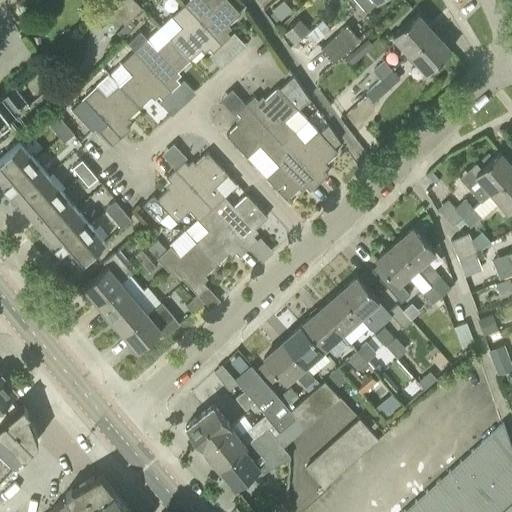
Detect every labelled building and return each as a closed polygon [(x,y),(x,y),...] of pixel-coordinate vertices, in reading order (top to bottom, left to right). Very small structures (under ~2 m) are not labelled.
[(125,24),(142,8),(134,0),(109,0),(105,4),(125,24)] [(187,0),(185,3),(221,43),(230,35),(224,28),(241,12),(229,0),(187,0)] [(281,0),(271,9),(279,19),(291,9),(283,0),(281,0)] [(333,9),(343,0),(326,0),(325,1),(333,9)] [(357,0),(367,10),(378,0),(357,0)] [(221,43),(185,3),(172,15),(181,26),(169,37),(190,59),(206,44),(213,51),(221,43)] [(410,52),(434,31),(417,12),(393,34),(410,52)] [(293,42),(309,28),(300,17),(283,31),(293,42)] [(313,43),(324,33),(318,27),(307,37),(313,43)] [(334,62),(357,42),(343,27),(321,47),(334,62)] [(190,59),(169,37),(157,48),(140,30),(127,42),(134,50),(171,90),(180,81),(174,74),(190,59)] [(451,49),(434,31),(410,52),(427,71),(451,49)] [(351,63),(373,44),(368,37),(345,57),(351,63)] [(171,90),(134,50),(121,62),(109,73),(140,106),(156,91),(163,98),(171,90)] [(381,78),(392,68),(384,60),(373,70),(381,78)] [(381,78),(366,91),(374,101),(400,77),(392,68),(381,78)] [(140,106),(109,73),(97,84),(73,107),(92,130),(95,128),(98,131),(107,122),(121,137),(130,128),(124,121),(140,106)] [(308,118),(298,108),(310,97),(294,74),(279,87),(278,86),(261,101),(254,94),(245,103),(282,142),(308,118)] [(0,128),(30,105),(20,92),(27,87),(21,79),(0,95),(0,128)] [(282,142),(245,103),(237,111),(243,118),(226,133),(247,156),(260,144),(269,154),(282,142)] [(64,120),(56,111),(46,119),(54,129),(64,120)] [(328,123),(320,131),(317,128),(308,118),(282,142),(319,181),(328,173),(321,166),(338,151),(335,147),(341,141),(328,123)] [(54,129),(62,138),(72,130),(64,120),(54,129)] [(0,187),(0,188),(34,157),(20,141),(0,158),(0,187)] [(282,142),(269,154),(278,164),(266,176),(287,198),(303,182),(310,190),(319,181),(282,142)] [(212,207),(225,195),(215,185),(228,173),(207,151),(191,167),(184,160),(175,168),(212,207)] [(481,201),(492,192),(511,173),(511,165),(500,151),(476,172),(484,181),(472,191),(481,201)] [(34,157),(0,188),(14,204),(18,200),(48,174),(34,157)] [(89,169),(81,159),(71,168),(79,177),(89,169)] [(199,219),(212,207),(175,168),(166,176),(173,183),(157,198),(154,194),(143,204),(160,222),(169,213),(177,221),(189,209),(199,219)] [(79,177),(87,186),(97,178),(89,169),(79,177)] [(435,183),(439,179),(432,170),(427,174),(435,183)] [(511,206),(511,173),(492,192),(508,210),(511,206)] [(62,191),(48,175),(48,174),(18,200),(32,217),(62,191)] [(76,207),(62,191),(32,217),(45,232),(46,233),(76,207)] [(212,207),(248,247),(257,238),(251,231),(267,216),(247,193),(234,205),(225,195),(212,207)] [(453,224),(455,222),(473,206),(465,198),(454,207),(449,201),(440,209),(453,224)] [(123,209),(115,200),(105,208),(114,217),(123,209)] [(41,236),(42,237),(56,253),(90,224),(76,208),(76,207),(46,233),(45,232),(41,236)] [(196,240),(217,263),(233,248),(240,255),(248,247),(212,207),(199,219),(208,229),(196,240)] [(480,216),(473,207),(463,216),(470,224),(480,216)] [(131,218),(123,209),(114,217),(122,227),(131,218)] [(74,266),(104,241),(90,224),(56,253),(60,259),(65,255),(69,259),(74,266)] [(414,226),(395,242),(417,268),(431,284),(441,296),(451,287),(425,258),(435,250),(414,226)] [(474,252),(477,250),(469,232),(451,240),(459,258),(460,258),(474,252)] [(148,248),(157,257),(166,248),(158,239),(148,248)] [(217,263),(196,240),(180,255),(170,245),(166,248),(157,257),(168,269),(172,266),(198,294),(207,285),(201,278),(217,263)] [(417,268),(395,242),(376,259),(397,283),(398,284),(417,268)] [(136,254),(143,262),(149,257),(142,249),(136,254)] [(97,302),(130,273),(132,271),(115,250),(103,260),(107,265),(83,286),(97,302)] [(481,267),(474,252),(460,258),(466,273),(481,267)] [(149,257),(143,262),(150,271),(156,266),(149,257)] [(110,317),(135,296),(144,288),(130,273),(97,302),(110,317)] [(358,275),(338,292),(359,316),(360,315),(366,323),(382,309),(376,302),(379,299),(358,275)] [(511,284),(509,277),(496,282),(499,292),(511,286),(511,284)] [(441,296),(431,284),(422,292),(433,303),(441,296)] [(359,316),(338,292),(320,308),(341,332),(359,316)] [(198,294),(186,305),(192,312),(204,301),(198,294)] [(123,333),(148,311),(135,296),(110,317),(123,333)] [(443,303),(441,296),(433,303),(437,309),(443,303)] [(161,300),(148,311),(123,333),(137,349),(160,329),(165,335),(175,327),(180,323),(161,300)] [(402,326),(411,319),(397,303),(389,309),(402,326)] [(341,332),(320,308),(301,324),(323,348),(341,332)] [(477,319),(483,334),(497,328),(491,313),(477,319)] [(465,352),(474,345),(466,323),(454,328),(465,352)] [(323,348),(301,324),(282,341),(303,365),(323,348)] [(385,344),(394,336),(384,326),(375,333),(385,344)] [(302,383),(312,375),(303,365),(282,341),(264,357),(266,360),(259,367),(270,380),(278,374),(285,381),(294,373),(302,383)] [(357,349),(374,367),(375,369),(382,363),(374,354),(376,353),(366,341),(357,349)] [(498,374),(511,368),(511,367),(503,343),(489,348),(498,374)] [(374,367),(357,349),(347,358),(357,369),(358,368),(362,372),(367,367),(370,370),(374,367)] [(290,409),(278,396),(253,366),(236,381),(265,412),(280,429),(296,415),(290,409)] [(338,385),(347,377),(338,366),(328,374),(338,385)] [(360,377),(352,367),(346,373),(357,385),(356,386),(362,393),(377,380),(370,373),(366,377),(363,374),(360,377)] [(0,371),(0,403),(16,391),(0,371)] [(312,389),(327,406),(339,396),(323,379),(312,389)] [(290,409),(301,399),(301,398),(290,386),(278,396),(290,409)] [(312,389),(301,398),(301,399),(316,415),(327,406),(312,389)] [(399,404),(389,392),(383,398),(393,409),(399,404)] [(290,409),(296,415),(305,425),(316,415),(301,399),(290,409)] [(0,479),(24,454),(38,440),(27,412),(29,409),(23,403),(0,421),(0,479)] [(202,446),(230,424),(213,403),(185,425),(202,446)] [(230,424),(202,446),(219,467),(267,426),(274,434),(280,429),(265,412),(239,434),(230,424)] [(305,425),(296,415),(280,429),(274,434),(267,426),(219,467),(234,487),(259,466),(262,470),(290,456),(288,454),(290,453),(283,444),(305,425)] [(359,418),(350,426),(369,446),(379,437),(359,418)] [(500,511),(511,502),(511,445),(503,421),(401,511),(500,511)] [(369,446),(350,426),(341,434),(360,454),(369,446)] [(360,454),(341,434),(332,442),(351,463),(360,454)] [(351,463),(332,442),(323,450),(342,471),(351,463)] [(342,471),(323,450),(314,459),(333,479),(342,471)] [(333,479),(314,459),(305,467),(324,488),(333,479)] [(84,511),(112,488),(100,473),(73,488),(72,487),(63,495),(66,497),(48,511),(84,511)] [(125,511),(130,509),(112,488),(84,511),(125,511)] [(511,511),(511,502),(500,511),(511,511)]
